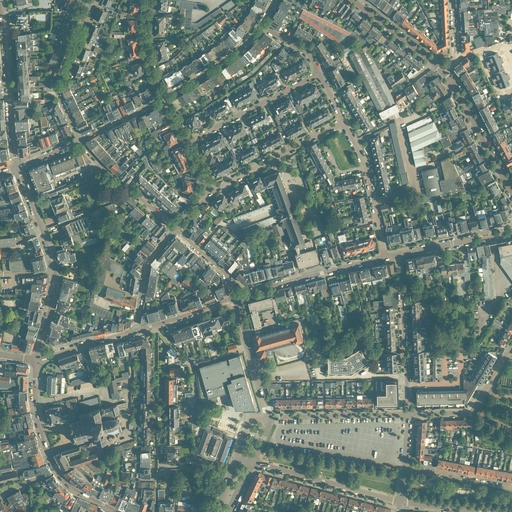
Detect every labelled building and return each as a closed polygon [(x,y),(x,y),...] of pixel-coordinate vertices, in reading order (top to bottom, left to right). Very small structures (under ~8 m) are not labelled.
[(14,0),(15,1),(14,1),(13,3),(14,4),(15,5),(16,5),(16,6),(18,5),(19,9),(34,6),(32,0),(14,0)] [(60,8),(54,5),(55,11),(61,11),(61,10),(70,10),(70,9),(73,3),(65,0),(63,0),(61,4),(62,5),(60,8)] [(103,1),(102,3),(105,4),(104,7),(107,8),(113,11),(118,13),(121,5),(118,3),(116,9),(111,6),(112,4),(111,4),(113,2),(109,0),(102,0),(102,1),(103,1)] [(125,0),(125,2),(130,3),(129,4),(130,4),(129,8),(139,9),(140,6),(139,6),(140,3),(136,3),(136,0),(125,0)] [(264,3),(258,0),(254,0),(255,0),(254,3),(262,8),(263,7),(263,6),(263,5),(264,3)] [(292,4),(291,3),(286,1),(284,0),(282,0),(282,2),(281,2),(280,4),(289,9),(289,8),(291,9),(291,8),(292,6),(292,5),(291,5),(292,4)] [(323,9),(327,0),(317,0),(315,5),(323,9)] [(330,8),(336,0),(327,0),(323,9),(323,11),(325,12),(326,9),(327,9),(327,10),(328,11),(331,8),(330,8)] [(334,11),(342,2),(339,0),(336,0),(330,8),(331,8),(332,10),(331,11),(333,13),(335,11),(334,11)] [(380,0),(377,5),(381,9),(387,1),(387,0),(380,0)] [(386,13),(395,0),(392,0),(390,4),(388,2),(382,9),(386,13)] [(399,0),(395,0),(386,13),(391,17),(397,9),(396,9),(398,7),(396,5),(399,0)] [(484,9),(478,10),(478,15),(479,20),(479,22),(479,25),(480,28),(480,30),(485,29),(485,36),(493,35),(499,35),(498,17),(502,16),(502,13),(506,13),(506,9),(510,9),(509,5),(505,5),(505,2),(505,0),(499,0),(499,1),(500,5),(497,5),(492,5),(492,6),(488,6),(488,9),(486,9),(484,9)] [(340,12),(346,5),(342,2),(334,11),(335,11),(337,13),(339,11),(340,12)] [(262,8),(254,3),(252,6),(249,4),(248,6),(249,7),(259,13),(260,11),(261,11),(262,9),(261,8),(262,8)] [(168,12),(169,6),(156,4),(155,7),(156,7),(156,10),(168,12)] [(288,11),(289,9),(280,4),(279,6),(280,8),(279,9),(287,14),(288,11)] [(342,17),(350,8),(346,5),(340,12),(339,14),(342,17)] [(396,20),(405,8),(402,6),(399,11),(398,10),(392,17),(396,20)] [(259,13),(249,7),(248,9),(249,9),(247,11),(247,12),(256,18),(257,18),(258,16),(258,15),(259,13)] [(107,14),(108,12),(100,8),(99,11),(98,11),(97,13),(105,18),(107,14)] [(365,33),(371,25),(367,21),(360,31),(357,33),(356,33),(354,35),(352,32),(352,33),(347,31),(346,30),(342,28),(336,25),(331,23),(327,21),(323,19),(323,18),(301,8),(302,9),(300,12),(301,13),(299,17),(317,29),(319,30),(322,32),(339,44),(347,39),(349,41),(345,44),(346,45),(345,46),(343,43),(338,46),(343,53),(347,51),(354,46),(362,38),(360,36),(365,33)] [(348,18),(354,11),(350,8),(342,17),(343,17),(345,19),(346,17),(348,18)] [(400,23),(405,16),(404,15),(407,10),(405,8),(396,20),(400,23)] [(287,14),(279,9),(278,11),(276,12),(275,14),(284,19),(286,16),(287,14)] [(74,17),(76,11),(69,11),(68,14),(67,14),(64,19),(74,23),(76,18),(74,17)] [(256,18),(247,12),(244,16),(245,16),(246,17),(245,17),(253,23),(254,21),(255,21),(256,19),(256,18)] [(352,23),(358,15),(355,12),(350,18),(351,19),(348,24),(350,26),(351,26),(352,24),(352,23)] [(104,20),(105,18),(97,13),(95,16),(96,17),(95,19),(103,23),(104,20)] [(31,22),(30,14),(17,14),(17,19),(16,19),(15,20),(15,23),(16,24),(17,24),(21,24),(21,27),(33,27),(33,22),(31,22)] [(175,17),(175,14),(172,14),(167,14),(161,14),(161,17),(156,17),(155,19),(155,21),(155,22),(169,23),(169,17),(175,17)] [(285,20),(284,19),(275,14),(274,16),(274,18),(273,20),(281,24),(282,24),(282,22),(284,22),(285,20)] [(358,24),(362,18),(358,15),(352,23),(352,24),(351,26),(353,28),(356,23),(358,24)] [(253,23),(245,17),(244,19),(242,21),(243,21),(242,22),(250,28),(250,27),(251,27),(252,25),(253,23)] [(406,28),(410,22),(406,20),(408,18),(406,17),(401,24),(406,28)] [(360,31),(367,21),(363,18),(354,30),(352,32),(354,35),(356,33),(357,33),(360,31)] [(71,28),(74,23),(64,19),(62,23),(61,23),(59,27),(59,28),(68,30),(69,27),(71,28)] [(250,28),(242,22),(240,20),(238,22),(239,23),(238,25),(246,32),(247,30),(248,30),(249,29),(249,28),(250,28)] [(281,24),(273,20),(271,24),(271,26),(278,30),(280,26),(285,29),(286,26),(285,26),(283,25),(282,24),(281,24)] [(410,31),(415,24),(414,24),(413,25),(410,22),(406,28),(410,31)] [(103,29),(101,28),(92,24),(91,27),(90,27),(90,29),(90,30),(101,35),(103,29)] [(245,33),(236,24),(231,28),(232,29),(234,31),(242,38),(244,36),(244,35),(245,33)] [(414,35),(419,30),(415,27),(416,25),(415,24),(410,31),(414,35)] [(137,30),(137,27),(125,26),(124,34),(132,34),(132,32),(136,32),(136,30),(137,30)] [(298,38),(303,29),(298,26),(293,35),(295,36),(298,38)] [(372,39),(379,31),(373,26),(368,32),(370,33),(366,39),(364,37),(360,41),(365,46),(366,45),(367,46),(367,45),(368,45),(373,39),(372,39)] [(52,32),(51,38),(60,40),(60,41),(58,41),(57,43),(60,44),(68,46),(69,43),(65,42),(69,31),(68,30),(59,28),(59,27),(58,27),(57,31),(56,34),(52,32)] [(167,35),(167,30),(167,29),(165,29),(165,30),(155,29),(155,30),(154,31),(154,33),(155,33),(155,35),(165,36),(165,35),(166,38),(171,37),(172,37),(172,34),(171,34),(167,35)] [(242,38),(234,31),(232,29),(228,33),(229,33),(230,34),(237,41),(239,39),(240,39),(242,38)] [(303,41),(308,32),(303,29),(298,38),(300,39),(303,41)] [(101,35),(90,30),(89,30),(88,32),(89,33),(87,36),(95,39),(98,41),(101,35)] [(418,39),(424,32),(423,31),(422,32),(419,30),(414,35),(418,39)] [(473,41),(473,35),(475,35),(475,30),(467,31),(468,35),(461,36),(461,37),(461,40),(462,41),(473,41)] [(237,41),(230,34),(229,33),(228,33),(227,31),(223,34),(224,35),(226,37),(226,38),(233,45),(235,43),(235,42),(236,41),(237,41)] [(377,40),(382,33),(379,31),(372,39),(373,39),(376,42),(377,40)] [(314,35),(308,32),(303,41),(306,43),(307,42),(309,43),(314,35)] [(423,42),(427,37),(424,34),(425,32),(424,32),(418,39),(423,42)] [(383,42),(387,37),(382,33),(377,40),(376,42),(371,47),(370,49),(372,50),(373,52),(375,49),(374,48),(380,42),(381,43),(382,42),(383,42)] [(137,41),(136,38),(128,40),(125,38),(125,35),(115,34),(115,38),(119,38),(121,47),(126,46),(126,47),(138,45),(137,43),(138,43),(137,41)] [(281,45),(266,34),(264,34),(261,39),(268,45),(270,43),(273,45),(271,48),(273,49),(275,51),(281,45)] [(427,46),(435,37),(434,34),(431,37),(432,38),(430,40),(427,37),(423,42),(427,46)] [(220,38),(222,41),(229,49),(228,48),(230,47),(231,47),(233,45),(226,38),(226,37),(224,35),(220,38)] [(94,42),(95,39),(87,36),(86,36),(85,38),(86,39),(85,41),(93,45),(94,42)] [(383,43),(380,46),(382,48),(381,49),(382,49),(383,49),(386,45),(390,40),(387,37),(384,41),(383,42),(383,43)] [(435,41),(437,40),(435,37),(427,46),(432,49),(436,44),(433,41),(434,40),(435,41)] [(484,44),(481,37),(475,40),(477,44),(478,47),(485,45),(484,44)] [(268,45),(261,39),(259,40),(258,40),(256,42),(264,49),(268,45)] [(386,45),(383,49),(387,52),(389,49),(394,43),(390,40),(386,45)] [(448,47),(450,47),(449,40),(443,40),(443,41),(443,43),(440,44),(443,51),(448,48),(448,47)] [(156,48),(156,49),(166,47),(164,41),(155,44),(156,46),(155,46),(155,48),(156,48)] [(229,49),(222,41),(220,42),(217,44),(224,52),(226,51),(226,49),(227,48),(229,49)] [(317,51),(325,46),(322,41),(314,46),(315,48),(314,48),(316,51),(317,51)] [(224,52),(217,44),(216,45),(213,42),(211,44),(212,46),(219,56),(219,55),(221,53),(222,54),(224,52)] [(264,49),(256,42),(254,44),(254,45),(253,47),(259,53),(262,52),(261,51),(264,49)] [(387,52),(386,53),(388,54),(392,51),(393,52),(398,45),(394,43),(389,49),(387,52)] [(443,51),(440,44),(437,46),(436,44),(432,49),(437,53),(438,52),(438,53),(443,51)] [(399,110),(392,97),(385,82),(379,69),(373,59),(373,58),(368,48),(367,46),(366,45),(365,46),(350,54),(358,71),(361,77),(363,80),(379,112),(382,119),(399,110)] [(66,51),(58,48),(55,46),(53,52),(64,56),(66,51)] [(169,46),(166,47),(156,49),(157,50),(156,51),(157,53),(158,55),(168,52),(170,52),(169,46)] [(219,56),(212,46),(208,49),(207,48),(214,59),(217,57),(217,56),(218,55),(219,56)] [(328,51),(325,46),(317,51),(318,53),(317,53),(319,56),(328,51)] [(397,55),(402,49),(399,46),(394,52),(395,53),(390,59),(393,60),(394,58),(397,55)] [(92,51),(82,47),(82,49),(81,49),(80,52),(89,56),(90,52),(91,53),(92,51)] [(253,47),(252,47),(250,49),(249,50),(251,53),(255,57),(257,56),(257,55),(259,53),(253,47)] [(214,59),(207,48),(204,50),(203,48),(201,49),(203,52),(209,62),(210,61),(211,60),(212,60),(214,59)] [(285,56),(284,57),(287,52),(285,50),(284,49),(282,49),(282,48),(278,54),(276,53),(276,55),(276,56),(280,59),(280,61),(275,63),(276,65),(277,66),(279,65),(281,64),(286,58),(285,56)] [(399,62),(406,52),(402,49),(397,55),(394,58),(399,62)] [(489,61),(485,62),(487,66),(502,60),(501,57),(499,58),(497,53),(496,49),(491,50),(493,55),(488,57),(489,61)] [(251,53),(249,50),(248,50),(248,51),(247,52),(246,52),(244,54),(244,55),(245,54),(251,61),(254,59),(255,57),(251,53)] [(138,51),(129,52),(127,53),(128,59),(124,60),(124,61),(120,62),(121,64),(130,62),(129,61),(135,59),(134,58),(140,57),(139,55),(140,54),(139,52),(138,51)] [(331,56),(328,51),(319,56),(321,60),(322,59),(323,61),(322,61),(331,56)] [(62,62),(64,56),(53,52),(51,58),(62,62)] [(88,59),(89,56),(80,52),(79,56),(78,58),(87,62),(89,59),(88,59)] [(171,57),(168,52),(158,55),(158,56),(158,57),(158,58),(159,58),(159,61),(160,61),(160,62),(166,60),(171,57)] [(209,62),(203,52),(198,55),(205,65),(207,64),(207,62),(209,61),(209,62)] [(405,64),(411,56),(407,53),(401,61),(405,64)] [(245,54),(244,55),(243,56),(242,56),(240,57),(246,65),(247,66),(250,63),(249,62),(251,61),(245,54)] [(205,65),(198,55),(194,57),(193,58),(200,68),(200,67),(201,66),(202,66),(205,65)] [(193,58),(194,57),(192,56),(191,56),(192,59),(192,60),(193,61),(189,63),(195,71),(197,70),(197,69),(199,68),(200,68),(193,58)] [(331,56),(322,61),(324,64),(325,64),(326,66),(330,63),(332,66),(335,64),(334,61),(331,56)] [(410,64),(415,58),(411,56),(405,64),(407,65),(406,66),(408,67),(410,64)] [(246,65),(240,57),(237,59),(237,60),(235,61),(236,62),(241,68),(243,67),(246,65)] [(383,67),(379,61),(378,62),(376,57),(373,58),(373,59),(379,69),(383,67)] [(469,61),(467,57),(465,58),(454,67),(453,68),(457,73),(468,64),(467,63),(469,61)] [(62,62),(51,58),(50,58),(48,64),(54,66),(59,68),(62,62)] [(414,67),(418,61),(415,58),(410,64),(412,65),(410,68),(412,70),(414,67)] [(303,62),(298,65),(302,73),(304,72),(306,72),(307,70),(306,67),(309,66),(305,59),(302,60),(303,62)] [(502,60),(487,66),(488,69),(492,68),(493,72),(503,68),(501,63),(503,63),(502,60)] [(236,62),(235,61),(234,61),(233,62),(232,63),(231,64),(230,64),(236,72),(239,70),(241,68),(241,69),(241,68),(236,62)] [(418,71),(423,65),(423,64),(418,61),(414,67),(417,69),(413,74),(410,71),(409,72),(410,73),(408,75),(407,75),(409,79),(419,72),(418,71)] [(135,62),(128,64),(128,67),(130,66),(131,72),(134,71),(143,68),(143,67),(142,64),(141,64),(141,62),(136,64),(135,62)] [(195,71),(189,63),(187,64),(184,65),(190,74),(190,73),(192,72),(192,73),(195,71)] [(339,66),(342,65),(342,63),(341,64),(340,63),(332,67),(334,69),(329,72),(330,74),(329,74),(331,77),(340,72),(338,69),(340,68),(339,66)] [(460,76),(467,71),(466,70),(467,70),(466,69),(471,65),(472,67),(472,66),(470,63),(468,64),(457,73),(460,76)] [(92,70),(93,67),(88,65),(85,64),(84,67),(76,64),(75,66),(74,66),(73,69),(82,72),(86,74),(89,68),(92,70)] [(236,72),(230,64),(230,65),(229,66),(228,65),(226,67),(226,68),(232,75),(235,73),(236,72)] [(190,74),(184,65),(183,67),(180,69),(185,78),(187,76),(187,75),(189,74),(190,74)] [(281,74),(280,72),(277,66),(276,65),(273,66),(277,73),(272,75),(273,77),(277,86),(279,86),(280,84),(282,83),(278,75),(281,74)] [(282,69),(279,65),(277,66),(280,72),(283,71),(283,72),(287,80),(289,79),(291,79),(292,78),(288,70),(285,71),(284,69),(282,69)] [(302,73),(298,65),(293,67),(298,76),(299,75),(300,74),(302,73)] [(185,78),(180,69),(176,71),(174,67),(173,68),(174,71),(180,81),(180,80),(181,79),(182,79),(185,78)] [(298,76),(293,67),(288,70),(292,78),(295,77),(297,77),(298,76)] [(462,80),(481,69),(481,68),(481,69),(479,67),(468,73),(467,71),(460,76),(462,80)] [(143,68),(134,71),(136,76),(145,73),(144,72),(145,71),(144,68),(143,68)] [(232,75),(226,68),(224,69),(223,69),(221,70),(227,78),(230,76),(230,77),(232,75)] [(73,72),(72,74),(77,76),(75,80),(80,82),(81,79),(80,78),(81,75),(82,72),(73,69),(72,71),(73,72)] [(465,85),(473,80),(471,78),(477,74),(482,71),(481,69),(462,80),(465,85)] [(227,78),(221,70),(219,72),(219,73),(216,74),(221,82),(224,80),(227,78)] [(496,78),(492,79),(493,83),(509,77),(508,74),(506,75),(504,70),(494,74),(496,78)] [(180,81),(174,71),(169,74),(175,84),(177,82),(177,81),(179,80),(180,81)] [(429,83),(437,77),(435,74),(430,71),(421,78),(424,83),(427,81),(428,82),(429,83)] [(343,78),(340,72),(331,77),(332,81),(333,80),(334,82),(343,78)] [(168,73),(161,77),(164,84),(167,82),(169,86),(171,85),(173,85),(175,84),(169,74),(168,73)] [(221,82),(216,74),(216,75),(214,76),(213,76),(211,77),(216,86),(219,84),(221,82)] [(393,78),(392,76),(391,74),(387,77),(393,88),(397,85),(393,78)] [(401,82),(397,75),(395,77),(394,75),(392,76),(393,78),(397,85),(401,82)] [(95,76),(89,78),(91,82),(92,84),(98,81),(95,76)] [(430,87),(441,81),(441,80),(438,76),(437,77),(429,83),(429,84),(426,86),(426,85),(423,87),(425,91),(430,87)] [(33,82),(33,79),(31,79),(31,77),(29,77),(29,79),(19,80),(19,87),(35,86),(35,82),(33,82)] [(216,86),(211,77),(208,79),(208,80),(206,81),(211,89),(212,90),(215,89),(214,87),(216,86)] [(277,86),(273,77),(268,80),(272,89),(274,88),(275,87),(277,86)] [(509,77),(493,83),(495,86),(498,85),(500,89),(510,85),(508,80),(510,79),(509,77)] [(263,79),(262,80),(263,82),(267,91),(269,90),(271,90),(272,89),(268,80),(267,78),(263,79)] [(345,83),(343,78),(334,82),(333,82),(335,86),(336,85),(337,87),(345,83)] [(147,79),(145,80),(147,83),(148,86),(148,87),(153,96),(153,95),(154,95),(155,95),(157,94),(157,93),(153,86),(151,87),(150,86),(149,82),(147,79)] [(255,79),(252,81),(252,82),(254,85),(258,93),(261,91),(257,85),(258,85),(255,79)] [(425,91),(423,87),(421,85),(418,80),(413,84),(419,94),(425,91)] [(481,82),(481,81),(480,81),(479,80),(474,83),(473,80),(465,85),(468,90),(481,82)] [(211,89),(206,81),(205,81),(204,82),(204,83),(202,83),(201,83),(207,92),(209,90),(211,89)] [(430,93),(443,85),(441,81),(430,87),(432,89),(430,90),(431,92),(430,93)] [(65,98),(73,94),(73,93),(76,92),(75,90),(79,88),(79,87),(82,86),(80,82),(76,83),(77,86),(75,87),(74,87),(64,92),(62,93),(65,98)] [(258,93),(254,85),(252,82),(249,83),(251,87),(246,89),(247,90),(252,99),(253,99),(254,98),(255,98),(257,96),(256,94),(258,93)] [(267,91),(263,82),(257,85),(261,91),(262,94),(264,93),(266,93),(267,91)] [(77,86),(76,83),(70,86),(69,84),(62,87),(64,92),(74,87),(75,87),(77,86)] [(207,92),(201,83),(201,84),(200,85),(199,84),(197,86),(202,94),(205,93),(207,92)] [(345,87),(346,88),(341,91),(343,94),(344,96),(345,96),(352,92),(354,90),(355,90),(352,83),(345,87)] [(479,83),(468,90),(470,94),(479,89),(480,89),(481,87),(479,83)] [(51,90),(53,86),(53,85),(51,84),(51,85),(39,85),(35,86),(19,87),(19,94),(33,93),(33,89),(34,89),(34,87),(44,87),(44,90),(46,91),(51,90)] [(420,97),(412,84),(408,87),(417,99),(420,97)] [(448,92),(443,85),(430,93),(423,98),(427,105),(434,100),(448,92)] [(202,94),(197,86),(194,87),(194,88),(193,89),(192,89),(197,98),(197,97),(199,96),(202,94)] [(311,88),(311,89),(315,96),(323,92),(321,88),(318,90),(316,86),(314,87),(313,87),(311,88)] [(148,99),(144,90),(141,92),(140,90),(138,87),(137,87),(136,88),(138,90),(139,93),(143,101),(145,100),(146,100),(148,99)] [(153,96),(148,87),(146,88),(146,89),(144,90),(148,99),(150,98),(150,97),(152,96),(153,96)] [(417,99),(408,87),(404,90),(408,97),(412,103),(417,99)] [(474,100),(485,94),(482,87),(481,87),(480,89),(479,89),(470,94),(474,100)] [(197,98),(192,89),(192,90),(190,91),(189,90),(188,91),(188,92),(187,92),(194,104),(195,104),(192,100),(195,98),(196,100),(197,99),(198,102),(199,101),(197,99),(198,99),(197,97),(197,98)] [(315,96),(311,89),(308,90),(308,89),(306,90),(306,91),(310,99),(315,96)] [(93,97),(93,96),(95,95),(93,90),(91,92),(91,91),(80,96),(80,97),(67,103),(69,108),(78,104),(77,102),(83,99),(83,98),(92,94),(93,97)] [(143,101),(139,93),(138,90),(136,91),(132,93),(133,97),(136,104),(137,104),(138,104),(140,103),(143,101)] [(252,99),(247,90),(242,93),(247,102),(250,100),(252,99)] [(408,97),(404,90),(400,93),(403,101),(408,97)] [(310,99),(306,91),(305,91),(303,92),(303,93),(301,94),(305,102),(307,106),(309,105),(308,103),(311,101),(310,99)] [(194,104),(187,92),(186,93),(184,93),(182,94),(187,103),(190,101),(191,103),(192,102),(193,105),(194,104)] [(355,97),(352,92),(345,96),(346,98),(346,99),(347,101),(348,101),(355,97)] [(112,96),(113,96),(111,93),(108,94),(113,105),(111,106),(116,118),(122,115),(112,96)] [(247,102),(242,93),(237,96),(241,104),(243,104),(247,102)] [(403,101),(400,93),(396,96),(394,96),(396,100),(398,99),(400,103),(403,108),(406,106),(405,104),(405,103),(403,101)] [(80,97),(80,96),(79,94),(74,97),(73,94),(65,98),(67,103),(80,97)] [(184,104),(187,103),(182,94),(180,96),(179,97),(178,98),(182,106),(183,107),(184,110),(185,109),(186,109),(185,106),(184,104)] [(297,99),(294,100),(297,106),(300,113),(301,114),(303,112),(303,111),(301,108),(304,107),(302,103),(305,102),(301,94),(300,94),(299,94),(298,95),(295,97),(297,99)] [(487,98),(486,97),(487,96),(486,94),(485,94),(474,100),(474,101),(474,102),(475,103),(476,104),(487,98)] [(115,95),(113,96),(112,96),(122,115),(126,113),(122,105),(121,105),(118,99),(115,95)] [(138,107),(136,104),(132,96),(130,98),(130,97),(126,99),(125,97),(124,97),(123,95),(120,97),(124,105),(128,112),(138,107)] [(357,95),(355,97),(348,101),(348,102),(349,104),(351,106),(360,100),(363,98),(362,96),(359,98),(357,95)] [(241,104),(237,96),(232,98),(236,107),(239,106),(241,105),(241,104)] [(443,106),(453,101),(451,96),(446,99),(440,102),(443,106)] [(489,100),(488,98),(488,97),(487,98),(476,104),(478,109),(486,104),(485,102),(489,100)] [(182,106),(178,98),(173,100),(174,101),(173,102),(176,109),(182,106)] [(233,106),(229,98),(229,99),(228,98),(224,100),(225,102),(221,104),(226,112),(227,112),(229,112),(229,111),(231,110),(230,107),(233,106)] [(285,102),(289,110),(290,110),(292,111),(295,109),(298,115),(300,113),(297,106),(294,107),(290,99),(288,101),(287,100),(285,101),(285,102)] [(506,102),(502,104),(505,114),(509,112),(511,116),(511,115),(511,108),(508,99),(506,100),(506,102)] [(362,103),(360,100),(351,106),(351,107),(352,109),(354,111),(361,107),(363,105),(366,103),(365,101),(362,103)] [(453,107),(453,106),(456,105),(453,101),(443,106),(444,110),(452,106),(453,107)] [(46,108),(43,108),(45,112),(51,109),(52,111),(60,107),(58,102),(46,108)] [(78,104),(69,108),(72,113),(84,107),(82,102),(78,104)] [(289,110),(285,102),(283,103),(282,103),(280,104),(280,105),(284,113),(289,110)] [(116,118),(111,106),(109,103),(108,104),(107,103),(106,103),(105,104),(104,106),(103,106),(108,116),(110,121),(116,118)] [(90,107),(89,104),(84,107),(72,113),(74,118),(83,114),(85,113),(84,110),(90,107)] [(226,112),(221,104),(216,106),(221,115),(222,115),(224,114),(226,112)] [(221,115),(216,106),(211,109),(209,105),(206,106),(209,111),(212,117),(215,116),(216,118),(218,117),(220,116),(221,115)] [(284,113),(280,105),(279,105),(277,105),(277,106),(274,107),(277,112),(274,113),(276,117),(273,118),(276,125),(281,123),(277,116),(284,113)] [(480,113),(481,115),(490,111),(487,105),(478,109),(479,110),(478,110),(479,113),(480,113)] [(209,111),(206,106),(204,108),(207,115),(208,115),(210,121),(213,119),(212,117),(209,111)] [(441,116),(438,118),(439,120),(447,116),(456,112),(453,107),(453,106),(453,107),(452,106),(444,110),(444,111),(440,114),(441,116)] [(53,113),(49,115),(50,118),(62,112),(60,107),(52,111),(53,113)] [(168,114),(164,107),(163,107),(162,107),(158,109),(162,117),(168,114)] [(364,112),(361,107),(354,111),(355,114),(356,116),(357,116),(364,112)] [(33,108),(32,108),(14,110),(15,120),(29,118),(40,117),(41,117),(41,114),(37,114),(37,113),(31,113),(31,111),(33,110),(33,108)] [(332,116),(328,109),(326,110),(325,108),(321,110),(323,112),(326,119),(327,119),(328,119),(329,118),(332,116)] [(155,110),(153,111),(157,120),(158,122),(161,120),(161,121),(163,120),(163,119),(162,117),(158,109),(156,110),(155,110)] [(157,120),(153,111),(151,112),(150,113),(149,114),(148,113),(148,114),(153,124),(155,123),(155,121),(157,120)] [(493,116),(492,116),(490,111),(481,115),(484,120),(493,116)] [(57,121),(65,117),(62,112),(50,118),(48,119),(49,121),(56,118),(57,121)] [(94,112),(88,115),(86,113),(83,115),(83,114),(74,118),(77,124),(95,115),(94,112)] [(270,115),(267,116),(265,112),(263,114),(262,113),(260,114),(260,115),(264,123),(264,124),(270,121),(270,123),(273,127),(276,125),(274,121),(270,115)] [(326,119),(323,112),(318,115),(321,122),(322,121),(323,122),(324,121),(324,120),(326,119)] [(367,117),(364,112),(357,116),(358,119),(359,121),(360,121),(367,117)] [(458,116),(456,112),(447,116),(448,118),(441,121),(442,124),(458,116)] [(153,124),(148,114),(146,115),(145,114),(143,116),(147,127),(153,124)] [(302,122),(301,122),(304,120),(301,114),(298,116),(301,121),(296,124),(297,125),(301,133),(301,132),(302,133),(303,132),(303,131),(306,130),(302,122)] [(321,122),(318,115),(315,116),(314,114),(312,115),(316,124),(319,123),(319,124),(321,123),(321,122)] [(199,120),(197,116),(196,117),(195,115),(186,120),(187,122),(188,124),(189,124),(189,125),(197,121),(199,120)] [(264,123),(260,115),(257,116),(256,116),(255,117),(255,118),(254,118),(258,126),(264,123)] [(316,124),(312,115),(308,117),(309,118),(307,119),(307,120),(311,127),(313,126),(314,126),(316,125),(316,124)] [(464,120),(461,115),(453,119),(449,121),(451,124),(448,126),(447,126),(447,127),(448,129),(445,130),(445,131),(455,126),(454,125),(464,120)] [(487,127),(496,122),(495,120),(497,119),(495,115),(493,117),(493,116),(484,120),(487,127)] [(147,127),(143,116),(141,116),(140,117),(138,118),(139,120),(141,128),(141,130),(147,127)] [(68,122),(65,117),(57,121),(58,122),(55,124),(50,126),(51,128),(68,122)] [(138,122),(136,117),(131,120),(137,133),(136,134),(137,136),(142,135),(141,130),(141,128),(138,128),(137,126),(139,125),(138,122)] [(370,122),(367,117),(360,121),(360,122),(361,124),(363,126),(370,122)] [(30,130),(29,118),(15,120),(15,123),(15,128),(16,128),(16,129),(16,132),(29,131),(29,130),(30,130)] [(258,126),(254,118),(253,118),(252,119),(251,120),(249,121),(253,129),(258,126)] [(80,130),(98,120),(94,122),(93,120),(87,123),(86,120),(78,125),(80,130)] [(137,133),(131,120),(126,122),(130,129),(132,128),(135,134),(136,134),(137,133)] [(197,121),(189,125),(190,126),(189,126),(190,128),(191,128),(192,130),(197,127),(199,130),(203,128),(199,120),(197,121)] [(417,128),(414,130),(408,132),(416,166),(426,164),(425,156),(428,155),(427,152),(432,150),(429,144),(441,139),(442,138),(434,120),(432,121),(428,123),(424,125),(420,127),(417,128)] [(466,124),(464,120),(454,125),(455,126),(445,131),(447,136),(448,135),(451,134),(457,132),(457,131),(459,130),(466,127),(464,125),(466,124)] [(130,129),(126,122),(122,124),(128,137),(131,136),(128,130),(130,129)] [(373,127),(370,122),(363,126),(363,127),(364,129),(366,131),(368,130),(370,132),(376,128),(374,126),(373,127)] [(499,128),(498,128),(496,122),(487,127),(488,129),(488,130),(489,131),(490,132),(499,128)] [(70,128),(68,123),(60,127),(61,129),(58,130),(56,127),(55,127),(56,131),(57,131),(58,133),(70,128)] [(93,123),(80,130),(82,135),(86,133),(91,130),(95,128),(93,123)] [(291,127),(290,126),(286,128),(283,123),(280,125),(283,130),(286,129),(287,131),(286,131),(290,138),(293,137),(295,136),(291,127)] [(128,137),(122,124),(118,126),(121,134),(122,133),(123,133),(126,138),(128,137)] [(247,133),(243,124),(240,126),(240,125),(239,126),(238,127),(242,135),(247,133)] [(297,125),(294,127),(294,126),(291,127),(295,136),(298,134),(298,135),(300,134),(300,133),(301,133),(297,125)] [(121,134),(118,126),(114,128),(118,136),(120,135),(122,140),(124,138),(122,133),(121,134)] [(380,134),(389,129),(388,126),(375,133),(376,136),(375,136),(375,137),(370,139),(371,140),(369,141),(369,144),(370,145),(372,144),(379,143),(379,142),(382,142),(380,134)] [(242,135),(238,127),(236,128),(235,127),(235,128),(234,129),(232,130),(237,138),(242,135)] [(63,133),(64,136),(65,136),(72,132),(70,128),(58,133),(58,134),(57,134),(58,136),(63,133)] [(118,136),(114,128),(110,130),(115,138),(117,143),(119,142),(118,140),(120,139),(118,136)] [(460,132),(463,139),(463,140),(472,136),(468,128),(460,132)] [(506,137),(504,134),(506,133),(504,128),(491,135),(494,140),(493,141),(494,142),(495,142),(495,143),(503,139),(506,137)] [(50,135),(49,132),(48,130),(46,130),(47,133),(43,134),(47,146),(51,144),(52,144),(49,135),(50,135)] [(115,138),(110,130),(106,132),(111,140),(115,144),(117,143),(115,138)] [(233,140),(237,138),(232,130),(231,130),(230,130),(229,130),(229,131),(227,132),(229,137),(227,138),(230,144),(230,145),(232,149),(236,147),(235,147),(240,145),(239,143),(235,145),(234,142),(233,141),(233,140)] [(158,135),(158,136),(159,135),(162,143),(167,141),(175,136),(174,134),(173,133),(172,131),(168,133),(166,131),(158,135)] [(280,132),(274,134),(279,144),(280,144),(281,144),(282,143),(282,142),(284,141),(280,132)] [(47,146),(43,134),(43,133),(37,135),(39,141),(41,148),(47,146)] [(57,137),(58,136),(57,134),(56,133),(50,135),(49,135),(52,144),(53,144),(54,145),(54,144),(55,143),(54,143),(58,142),(57,137)] [(274,134),(269,137),(270,139),(274,147),(275,146),(275,147),(277,146),(277,145),(279,144),(274,134)] [(100,138),(98,135),(87,141),(86,143),(89,146),(96,140),(99,138),(100,138)] [(217,137),(216,138),(221,146),(224,144),(228,146),(230,145),(230,144),(227,138),(226,137),(223,138),(222,135),(220,136),(219,136),(217,137)] [(176,139),(175,136),(167,141),(168,144),(163,148),(165,151),(170,149),(174,146),(173,144),(177,142),(176,139)] [(442,138),(441,139),(444,148),(452,145),(451,144),(448,136),(447,136),(442,138)] [(457,145),(452,147),(455,153),(455,152),(461,149),(464,148),(462,146),(474,140),(472,136),(463,140),(463,139),(457,142),(456,142),(457,145)] [(105,143),(109,140),(108,137),(103,141),(104,141),(100,144),(99,142),(99,143),(92,149),(95,152),(102,146),(105,143)] [(99,143),(99,142),(98,141),(101,138),(100,138),(99,138),(96,140),(89,146),(92,149),(99,143)] [(221,146),(216,138),(215,138),(213,139),(213,140),(210,141),(215,149),(216,149),(217,151),(222,148),(221,146)] [(274,147),(270,139),(268,141),(267,140),(265,141),(269,149),(272,148),(274,147)] [(499,149),(508,144),(505,139),(496,144),(497,146),(497,147),(498,148),(498,149),(499,149)] [(98,155),(105,149),(104,147),(110,141),(109,140),(105,143),(102,146),(95,152),(98,155)] [(215,149),(210,141),(208,142),(208,141),(206,142),(206,143),(205,144),(210,152),(215,149)] [(269,149),(265,141),(260,144),(260,145),(264,152),(266,151),(267,151),(269,150),(269,149)] [(317,146),(316,143),(306,148),(308,150),(310,149),(312,152),(318,148),(318,147),(318,145),(317,146)] [(479,151),(475,143),(467,147),(471,155),(479,151)] [(511,149),(511,148),(511,146),(511,147),(509,143),(508,144),(499,149),(498,149),(501,155),(502,154),(511,149)] [(210,152),(205,144),(204,144),(202,145),(200,146),(204,154),(205,156),(208,155),(207,153),(210,152)] [(112,148),(114,146),(113,145),(106,150),(105,149),(98,155),(100,159),(107,152),(112,149),(112,148)] [(253,146),(248,148),(253,158),(254,157),(254,158),(256,157),(256,156),(258,155),(256,150),(258,150),(255,145),(254,146),(253,146)] [(103,162),(110,155),(109,154),(116,148),(115,146),(114,146),(112,148),(112,149),(107,152),(100,159),(103,162)] [(30,150),(19,151),(20,156),(22,156),(23,156),(25,156),(25,155),(29,155),(31,154),(30,151),(32,151),(38,149),(40,148),(40,147),(37,148),(30,150)] [(175,156),(183,152),(183,151),(182,150),(181,149),(180,147),(172,151),(175,156)] [(9,158),(8,148),(0,149),(0,158),(1,159),(9,158)] [(248,148),(243,151),(248,160),(250,159),(251,160),(253,159),(253,158),(248,148)] [(319,149),(318,148),(312,152),(314,157),(321,154),(320,151),(319,149)] [(511,149),(502,154),(502,155),(502,157),(503,157),(504,159),(511,155),(511,148),(511,149)] [(119,151),(117,149),(116,150),(117,152),(112,156),(110,155),(103,162),(106,165),(113,158),(118,154),(117,153),(119,151)] [(235,154),(232,149),(230,151),(232,155),(231,158),(231,159),(228,160),(232,169),(233,168),(234,169),(235,168),(235,167),(238,166),(235,162),(238,160),(235,154)] [(109,168),(116,161),(115,160),(120,156),(119,155),(122,152),(120,150),(119,151),(117,153),(118,154),(113,158),(106,165),(109,168)] [(92,162),(84,153),(82,154),(81,151),(76,153),(80,164),(85,163),(86,164),(92,162)] [(235,154),(238,160),(241,159),(243,163),(245,162),(246,162),(248,161),(248,160),(243,151),(238,154),(235,153),(235,154)] [(483,159),(479,151),(471,155),(473,160),(472,161),(468,163),(468,161),(461,165),(464,171),(474,165),(473,163),(476,163),(483,159)] [(185,157),(183,152),(175,156),(171,158),(174,163),(185,157)] [(80,164),(76,153),(71,155),(75,166),(80,164)] [(437,167),(422,171),(427,196),(430,196),(430,195),(438,194),(438,197),(440,197),(444,196),(447,196),(452,195),(457,193),(466,191),(459,175),(460,175),(465,173),(464,171),(461,165),(457,155),(456,153),(441,160),(441,161),(445,178),(440,180),(437,167)] [(317,162),(324,159),(324,158),(323,156),(322,156),(321,154),(314,157),(317,162)] [(75,166),(71,155),(66,156),(70,168),(75,166)] [(70,168),(66,156),(61,158),(65,170),(70,168)] [(177,168),(188,163),(185,157),(174,163),(176,168),(177,168)] [(232,169),(228,160),(225,162),(223,157),(220,158),(222,162),(222,161),(223,163),(222,164),(226,172),(229,170),(230,171),(232,170),(232,169)] [(10,164),(9,158),(1,159),(0,158),(0,167),(8,165),(10,164)] [(65,170),(61,158),(55,160),(60,172),(65,170)] [(116,161),(109,168),(114,172),(120,166),(120,165),(122,163),(119,161),(120,161),(118,159),(116,161)] [(155,160),(151,162),(154,168),(157,170),(161,168),(156,159),(155,160)] [(324,159),(317,162),(314,164),(316,167),(310,170),(311,172),(314,171),(317,169),(319,168),(327,164),(325,162),(326,161),(325,159),(324,159)] [(60,172),(55,160),(50,162),(50,163),(53,170),(55,174),(60,172)] [(465,173),(460,175),(463,183),(468,181),(468,180),(470,179),(472,178),(479,174),(479,175),(489,169),(484,161),(476,166),(477,168),(473,170),(475,173),(467,178),(465,173)] [(51,171),(53,170),(50,163),(48,163),(48,162),(30,169),(29,169),(30,170),(32,176),(31,176),(32,179),(33,179),(34,182),(35,185),(36,188),(39,194),(48,191),(58,187),(55,180),(52,181),(52,179),(54,178),(53,174),(51,171)] [(123,163),(120,166),(114,172),(118,176),(125,169),(129,166),(126,163),(124,164),(123,163)] [(188,163),(177,168),(180,173),(176,175),(177,178),(178,177),(181,176),(183,175),(182,172),(191,168),(189,165),(190,165),(189,163),(188,163)] [(123,171),(118,176),(120,177),(124,180),(134,168),(136,165),(134,164),(128,171),(126,170),(125,169),(123,171)] [(222,164),(217,166),(221,175),(222,174),(222,175),(224,174),(224,173),(226,172),(222,164)] [(322,173),(329,169),(329,168),(328,166),(328,167),(327,164),(319,168),(322,173)] [(134,168),(124,180),(128,184),(128,183),(134,177),(132,175),(139,167),(136,165),(134,168)] [(217,166),(216,165),(211,168),(216,177),(218,176),(219,177),(220,176),(220,175),(221,175),(217,166)] [(330,170),(329,169),(322,173),(320,174),(321,177),(317,180),(318,182),(321,181),(323,180),(322,179),(323,179),(332,174),(331,172),(330,170)] [(472,178),(470,179),(473,186),(480,182),(481,184),(493,178),(489,169),(479,175),(479,174),(472,178)] [(138,184),(144,177),(142,175),(143,175),(144,173),(144,172),(145,171),(144,170),(143,170),(140,174),(140,173),(134,180),(138,184)] [(268,175),(265,177),(268,186),(276,208),(277,208),(278,212),(279,215),(278,215),(280,220),(281,220),(282,223),(284,227),(287,226),(293,241),(290,242),(291,244),(293,243),(295,247),(296,249),(308,244),(308,242),(305,242),(303,237),(303,236),(300,230),(301,230),(300,229),(298,222),(298,221),(297,221),(295,215),(294,210),(293,210),(291,204),(291,203),(290,203),(288,196),(288,195),(288,196),(285,189),(285,188),(282,181),(283,181),(282,180),(282,181),(279,172),(279,171),(271,174),(268,175)] [(333,178),(332,174),(323,179),(325,182),(328,181),(330,185),(335,182),(333,178)] [(185,179),(183,185),(193,188),(194,184),(193,184),(194,182),(194,181),(195,178),(186,175),(185,179)] [(268,187),(264,177),(263,175),(258,178),(257,178),(256,178),(256,179),(255,179),(259,188),(261,191),(268,187)] [(0,186),(1,187),(16,181),(14,177),(13,177),(12,176),(0,180),(0,186)] [(387,177),(379,179),(380,181),(379,182),(380,184),(388,183),(391,182),(390,176),(387,177)] [(87,182),(85,177),(75,180),(77,186),(80,185),(81,186),(86,201),(92,199),(86,184),(85,185),(84,183),(87,182)] [(142,188),(148,181),(144,177),(138,184),(140,185),(140,187),(141,188),(142,188)] [(356,189),(353,178),(351,178),(350,179),(348,179),(349,188),(350,188),(350,190),(350,191),(356,189)] [(148,181),(142,188),(143,188),(142,189),(144,190),(145,190),(147,192),(153,185),(154,183),(152,182),(150,179),(148,181)] [(259,188),(255,179),(254,180),(253,180),(252,180),(252,181),(250,182),(251,184),(248,185),(256,199),(259,198),(255,190),(259,188)] [(19,190),(16,181),(1,187),(2,189),(4,188),(5,190),(7,194),(10,193),(19,190)] [(344,189),(342,181),(335,182),(330,185),(327,186),(329,190),(332,189),(339,188),(340,191),(344,190),(344,189)] [(491,190),(498,186),(495,181),(488,185),(491,190)] [(151,196),(157,189),(158,187),(156,185),(154,183),(153,185),(147,192),(148,193),(148,194),(151,196)] [(58,187),(48,191),(51,198),(55,196),(59,195),(58,193),(62,191),(69,188),(67,184),(63,185),(58,187)] [(240,187),(239,187),(244,196),(249,193),(251,196),(253,195),(247,184),(245,185),(244,185),(242,186),(242,185),(240,186),(240,187)] [(501,191),(498,186),(491,190),(494,195),(501,191)] [(236,189),(234,190),(240,201),(245,198),(244,196),(239,187),(238,188),(238,187),(236,188),(236,189)] [(157,189),(151,196),(155,200),(161,192),(163,191),(161,189),(159,191),(157,189)] [(0,201),(0,205),(9,203),(11,203),(22,198),(19,190),(10,193),(7,194),(3,194),(5,199),(4,201),(0,201)] [(240,201),(234,190),(233,191),(233,190),(231,191),(231,192),(229,193),(233,199),(230,201),(231,202),(233,207),(234,207),(239,204),(238,202),(240,201)] [(56,198),(51,200),(53,206),(56,212),(57,212),(57,214),(70,209),(69,207),(73,205),(70,199),(70,198),(66,199),(64,194),(63,192),(63,193),(62,191),(58,193),(59,195),(55,196),(56,198)] [(161,192),(155,200),(157,202),(158,201),(160,203),(166,196),(167,194),(165,193),(163,191),(161,192)] [(127,205),(133,198),(129,195),(123,201),(125,203),(123,205),(121,203),(117,207),(119,208),(120,207),(122,208),(124,205),(125,206),(126,205),(127,205)] [(164,207),(170,200),(166,196),(160,203),(161,205),(163,207),(164,207)] [(228,203),(224,196),(222,197),(222,196),(218,198),(223,207),(226,205),(227,207),(229,206),(230,208),(231,208),(232,209),(234,208),(234,207),(233,207),(231,202),(228,203)] [(364,199),(363,196),(356,198),(348,200),(348,202),(353,201),(354,204),(354,205),(365,202),(365,201),(365,199),(364,199)] [(170,200),(164,207),(164,208),(166,209),(168,210),(174,204),(174,203),(176,201),(178,199),(176,197),(174,199),(172,202),(170,200)] [(511,210),(508,203),(504,197),(501,199),(500,199),(503,204),(503,205),(504,204),(504,205),(503,206),(504,207),(505,209),(505,210),(507,215),(508,215),(509,217),(511,216),(511,210)] [(26,209),(22,198),(11,203),(12,207),(14,206),(14,208),(10,210),(10,208),(0,209),(0,215),(11,214),(13,214),(26,209)] [(132,208),(137,202),(133,198),(127,205),(126,205),(125,206),(128,208),(130,206),(132,208)] [(223,207),(218,198),(215,200),(214,201),(211,203),(213,206),(214,207),(216,206),(218,210),(218,209),(220,211),(224,209),(223,207)] [(178,212),(182,208),(182,207),(178,204),(177,206),(174,204),(168,210),(173,214),(174,214),(176,212),(177,212),(178,212)] [(504,205),(504,204),(503,205),(503,204),(500,206),(502,210),(500,211),(499,209),(503,221),(509,219),(509,217),(508,215),(507,215),(505,210),(505,209),(504,207),(503,206),(504,205)] [(471,206),(473,215),(466,217),(469,230),(475,229),(480,227),(478,217),(476,211),(475,205),(471,206)] [(133,218),(140,210),(139,209),(139,208),(138,208),(136,206),(129,214),(133,218)] [(57,214),(60,222),(64,220),(64,221),(77,217),(84,214),(82,211),(75,213),(75,212),(73,212),(71,208),(70,209),(57,214)] [(503,221),(499,209),(498,208),(492,210),(493,214),(497,223),(503,221)] [(9,215),(0,216),(0,221),(3,221),(16,219),(20,218),(27,215),(29,215),(26,209),(13,214),(15,216),(11,217),(10,216),(9,216),(9,215)] [(484,212),(485,211),(485,209),(476,211),(478,217),(480,227),(488,226),(486,216),(484,212)] [(141,210),(140,210),(133,218),(138,222),(145,214),(142,212),(142,211),(141,210)] [(492,210),(485,211),(484,212),(486,216),(488,226),(495,224),(492,210)] [(455,232),(451,214),(450,211),(445,213),(450,233),(455,232)] [(461,232),(457,218),(455,219),(453,213),(452,211),(450,211),(451,214),(455,232),(455,233),(461,232)] [(443,213),(434,215),(436,225),(439,237),(448,235),(443,213)] [(92,214),(63,225),(63,226),(64,228),(67,236),(75,232),(92,225),(94,224),(92,219),(93,218),(92,214)] [(205,215),(205,214),(201,220),(200,219),(196,225),(193,232),(190,237),(194,240),(203,229),(202,228),(210,219),(205,215)] [(367,214),(356,216),(356,220),(355,220),(356,223),(358,222),(358,226),(368,223),(367,220),(368,220),(368,217),(368,215),(367,214)] [(19,225),(30,221),(27,215),(20,218),(16,219),(19,225)] [(144,228),(151,219),(147,215),(139,223),(142,225),(142,226),(144,228)] [(427,223),(422,224),(423,227),(423,226),(425,236),(436,234),(434,225),(436,225),(434,215),(430,216),(432,221),(427,222),(427,223)] [(458,218),(457,218),(461,232),(469,230),(465,215),(457,217),(458,218)] [(196,225),(200,219),(197,216),(191,223),(189,224),(187,226),(187,227),(188,227),(193,232),(196,225)] [(415,238),(411,221),(411,222),(409,223),(407,217),(404,218),(406,226),(409,240),(415,238)] [(145,229),(141,234),(144,236),(149,231),(156,223),(151,219),(144,228),(145,229)] [(419,220),(411,221),(415,238),(422,237),(419,225),(420,224),(419,220)] [(30,221),(19,225),(20,229),(23,236),(35,231),(31,221),(30,221)] [(322,224),(326,234),(326,235),(334,259),(340,257),(336,246),(335,243),(333,244),(331,239),(334,238),(328,221),(323,223),(323,224),(322,224)] [(156,224),(151,230),(155,233),(151,237),(153,239),(156,235),(165,226),(164,225),(161,222),(158,225),(156,224)] [(280,222),(272,225),(277,237),(284,234),(280,222)] [(406,226),(403,227),(402,222),(398,223),(400,230),(400,232),(402,241),(409,240),(406,226)] [(211,232),(216,227),(215,227),(212,224),(208,228),(210,229),(207,232),(206,231),(203,233),(197,241),(201,244),(207,236),(211,232)] [(387,225),(385,225),(389,244),(396,243),(393,230),(392,227),(388,228),(387,225)] [(169,229),(165,226),(156,235),(161,240),(169,231),(169,229)] [(399,228),(393,230),(396,243),(402,241),(400,232),(400,230),(399,228)] [(373,240),(372,240),(371,237),(375,236),(374,232),(371,233),(371,234),(368,235),(369,238),(366,239),(368,250),(374,248),(374,245),(373,240)] [(79,233),(75,234),(61,239),(64,247),(68,246),(73,243),(82,240),(79,233)] [(344,241),(345,245),(341,246),(344,256),(350,255),(346,241),(347,241),(345,236),(345,234),(338,235),(340,242),(344,241)] [(359,241),(358,237),(357,234),(356,234),(357,237),(356,238),(357,241),(353,242),(356,253),(362,251),(359,241)] [(214,235),(204,246),(205,247),(205,248),(208,249),(209,251),(215,244),(219,239),(214,235)] [(146,242),(139,236),(136,238),(139,240),(141,242),(151,251),(155,247),(148,241),(146,242)] [(173,238),(168,244),(172,248),(180,239),(178,238),(176,236),(175,236),(173,238)] [(16,237),(0,238),(0,246),(16,245),(16,242),(16,237)] [(41,248),(37,237),(30,240),(28,240),(28,241),(29,243),(28,245),(29,247),(31,248),(32,251),(41,248)] [(189,247),(180,239),(169,251),(171,253),(167,257),(169,259),(161,269),(166,273),(189,247)] [(215,244),(209,251),(215,255),(224,244),(219,239),(215,244)] [(356,253),(353,242),(353,239),(347,241),(346,241),(350,255),(356,253)] [(368,250),(366,239),(359,241),(362,251),(362,252),(368,250)] [(511,239),(497,242),(497,243),(498,243),(500,256),(500,257),(500,258),(500,259),(500,260),(500,261),(500,262),(500,263),(500,264),(511,279),(511,239)] [(321,263),(317,248),(314,249),(311,240),(308,242),(308,244),(296,249),(298,253),(295,254),(299,269),(304,268),(303,267),(305,266),(305,267),(319,263),(321,263)] [(151,251),(141,242),(139,244),(142,247),(141,249),(148,255),(151,251)] [(168,244),(161,252),(165,255),(167,257),(171,253),(169,251),(172,248),(168,244)] [(224,244),(215,255),(216,256),(218,258),(220,260),(229,250),(228,249),(229,248),(224,244)] [(229,258),(228,257),(227,256),(231,252),(230,251),(234,246),(232,245),(229,248),(228,249),(229,250),(220,260),(219,261),(223,264),(229,258)] [(487,255),(485,245),(481,246),(477,246),(479,256),(480,263),(482,263),(483,275),(488,274),(487,272),(487,270),(487,268),(487,266),(487,264),(487,262),(487,260),(486,258),(487,258),(487,255)] [(189,247),(166,273),(172,279),(183,265),(186,262),(195,252),(189,247)] [(477,254),(475,247),(467,248),(469,256),(469,260),(473,260),(477,259),(476,254),(477,254)] [(44,254),(41,248),(32,251),(28,252),(29,256),(31,256),(31,257),(36,257),(44,254)] [(67,248),(57,251),(60,262),(63,261),(63,263),(71,261),(77,259),(75,252),(71,253),(70,251),(68,252),(67,248)] [(147,256),(140,249),(139,251),(135,248),(133,250),(137,254),(144,260),(147,256)] [(327,251),(326,248),(319,250),(320,253),(319,253),(322,263),(323,262),(324,263),(326,262),(327,261),(330,260),(327,251)] [(163,257),(165,255),(161,252),(156,258),(161,263),(162,264),(166,259),(163,257)] [(186,262),(183,265),(187,269),(189,266),(190,266),(199,256),(195,252),(186,262)] [(47,268),(43,255),(44,255),(44,256),(44,255),(44,254),(36,257),(31,257),(31,256),(29,256),(22,257),(9,258),(10,269),(10,271),(33,269),(34,271),(34,272),(47,268)] [(124,269),(125,266),(110,258),(102,254),(98,263),(107,267),(106,269),(121,277),(122,274),(124,269)] [(143,260),(144,260),(137,254),(134,258),(142,265),(143,261),(143,260)] [(236,257),(232,254),(231,254),(228,257),(229,258),(223,264),(227,268),(236,257)] [(282,259),(281,259),(277,260),(276,254),(273,254),(274,258),(276,267),(278,267),(280,274),(285,273),(282,263),(283,263),(282,259)] [(239,255),(227,268),(232,272),(243,258),(239,255)] [(142,266),(136,260),(134,262),(127,256),(126,257),(127,259),(141,272),(142,266)] [(429,280),(424,256),(419,257),(422,273),(425,273),(427,280),(429,280)] [(195,270),(204,260),(200,257),(191,267),(195,270)] [(422,273),(419,257),(414,258),(416,268),(417,268),(418,274),(422,273)] [(152,262),(151,264),(156,268),(161,263),(156,258),(152,262)] [(269,259),(269,258),(265,259),(266,262),(265,262),(265,264),(263,264),(267,278),(273,276),(269,259)] [(276,267),(274,258),(269,259),(273,276),(280,274),(278,267),(276,267)] [(416,268),(414,258),(406,260),(408,270),(406,270),(407,276),(407,275),(410,275),(412,275),(412,274),(415,274),(417,274),(418,274),(417,268),(416,268)] [(141,272),(127,259),(125,262),(132,268),(131,270),(140,278),(141,272)] [(202,271),(208,264),(204,260),(195,270),(198,272),(201,269),(202,271)] [(286,262),(283,263),(282,263),(285,273),(295,270),(293,260),(288,261),(288,260),(286,261),(286,262)] [(469,271),(469,260),(464,260),(465,264),(463,264),(463,263),(459,263),(457,263),(457,262),(452,263),(453,275),(453,276),(457,276),(457,272),(458,272),(461,272),(469,271)] [(94,262),(87,265),(81,268),(83,273),(93,269),(92,267),(95,265),(94,262)] [(243,270),(244,270),(242,265),(240,263),(235,270),(237,271),(235,274),(245,283),(248,283),(247,279),(246,279),(245,274),(244,274),(243,270)] [(453,275),(452,263),(448,263),(449,264),(446,264),(442,264),(439,264),(439,273),(442,273),(448,272),(448,273),(448,275),(453,275)] [(150,266),(149,273),(159,274),(159,272),(157,271),(156,270),(156,268),(151,264),(150,266)] [(389,276),(387,264),(379,265),(383,282),(385,281),(385,278),(384,274),(385,276),(389,276)] [(200,278),(197,281),(203,286),(206,288),(206,287),(208,284),(209,282),(217,271),(209,265),(201,276),(207,281),(205,283),(200,278)] [(266,278),(263,265),(257,266),(260,279),(266,278)] [(383,282),(379,265),(372,267),(374,274),(370,275),(371,281),(372,281),(373,285),(380,283),(380,282),(383,282)] [(260,279),(257,266),(250,268),(254,281),(260,279)] [(250,269),(244,270),(243,270),(244,274),(245,274),(246,279),(247,279),(248,283),(253,281),(250,269)] [(362,280),(359,270),(354,272),(357,284),(357,285),(361,284),(361,281),(362,280)] [(219,278),(221,275),(217,271),(209,282),(212,284),(213,282),(217,285),(218,283),(219,278)] [(357,284),(354,272),(348,273),(349,279),(350,279),(351,285),(352,285),(357,284)] [(138,279),(132,275),(130,282),(139,284),(140,281),(137,281),(138,279)] [(186,286),(190,280),(185,277),(181,283),(186,286)] [(75,282),(63,278),(61,289),(73,292),(76,293),(77,288),(74,287),(75,282)] [(138,289),(139,284),(130,282),(130,283),(127,283),(127,282),(124,281),(124,280),(121,278),(120,281),(122,282),(125,284),(125,283),(127,284),(127,285),(130,286),(130,287),(138,289)] [(157,282),(158,280),(148,279),(147,284),(157,285),(159,287),(159,286),(161,287),(161,283),(157,282)] [(350,279),(349,279),(340,282),(343,292),(353,290),(352,285),(351,285),(350,279)] [(194,284),(190,280),(186,286),(190,289),(194,284)] [(325,296),(321,280),(317,281),(319,290),(321,290),(322,297),(325,296)] [(46,292),(48,281),(34,282),(26,282),(26,283),(26,288),(27,288),(30,288),(30,289),(42,291),(46,292)] [(319,290),(317,281),(316,281),(308,283),(305,284),(307,294),(308,294),(320,291),(319,290)] [(343,296),(339,282),(329,284),(332,297),(340,295),(340,298),(343,298),(343,296)] [(125,283),(125,284),(125,286),(125,287),(126,288),(129,289),(129,291),(133,294),(137,295),(138,291),(138,290),(138,289),(130,287),(130,286),(127,285),(127,284),(125,283)] [(229,294),(224,283),(221,284),(222,287),(215,290),(219,299),(223,297),(229,294)] [(307,294),(305,284),(301,285),(303,293),(302,293),(304,299),(305,303),(307,308),(311,307),(308,294),(307,294)] [(303,293),(301,285),(295,286),(298,300),(299,304),(305,303),(304,299),(302,293),(303,293)] [(123,294),(124,293),(108,287),(104,298),(121,305),(121,303),(135,309),(136,300),(131,298),(130,300),(123,297),(124,295),(123,294)] [(294,301),(291,287),(284,289),(287,298),(288,303),(294,301)] [(209,288),(207,289),(212,302),(217,300),(212,288),(209,289),(209,288)] [(72,295),(73,292),(61,289),(58,299),(58,300),(70,302),(71,297),(70,297),(71,295),(72,295)] [(212,302),(207,289),(205,290),(205,291),(205,293),(203,294),(203,295),(207,304),(212,302)] [(287,298),(284,289),(274,291),(277,301),(278,303),(280,302),(280,300),(287,298)] [(383,300),(373,300),(374,307),(385,306),(385,307),(391,306),(389,292),(382,293),(383,300)] [(203,306),(199,297),(198,297),(196,293),(193,294),(198,308),(203,306)] [(175,297),(167,299),(165,294),(161,298),(164,306),(163,306),(164,310),(166,309),(168,315),(174,313),(180,312),(175,297)] [(193,295),(187,298),(191,310),(197,308),(193,295)] [(92,308),(93,304),(94,299),(94,298),(88,296),(86,304),(83,303),(82,306),(92,308)] [(272,296),(264,298),(256,300),(248,302),(250,310),(251,310),(251,311),(257,310),(259,309),(266,307),(274,305),(276,305),(274,298),(272,298),(272,296)] [(41,301),(40,301),(26,298),(25,306),(20,305),(19,309),(38,308),(39,305),(40,306),(40,305),(41,305),(42,304),(43,302),(41,302),(41,301)] [(191,310),(187,298),(184,299),(181,302),(184,312),(191,310)] [(70,302),(58,300),(57,302),(57,303),(57,306),(56,307),(56,309),(69,312),(70,307),(69,307),(70,302)] [(113,312),(96,305),(93,304),(92,308),(91,310),(96,312),(99,314),(106,316),(112,319),(113,312)] [(167,317),(164,310),(163,306),(158,308),(161,319),(167,317)] [(161,319),(158,308),(152,309),(155,321),(161,319)] [(42,312),(42,309),(28,309),(28,311),(27,315),(30,316),(28,323),(24,322),(24,323),(39,327),(40,322),(43,313),(42,312)] [(155,321),(152,309),(147,311),(147,312),(150,322),(155,321)] [(258,315),(257,310),(251,311),(252,312),(248,313),(248,314),(249,317),(249,316),(249,318),(258,315)] [(58,312),(54,321),(62,325),(68,327),(74,330),(80,333),(82,328),(75,325),(74,325),(74,324),(70,323),(72,317),(58,312)] [(150,322),(147,312),(145,313),(142,314),(141,324),(150,322)] [(132,326),(134,313),(130,313),(129,316),(126,316),(126,319),(124,328),(129,327),(129,328),(131,327),(132,326)] [(227,313),(218,316),(221,325),(230,322),(227,313)] [(260,321),(258,315),(249,318),(250,319),(249,319),(250,322),(251,323),(260,321)] [(118,330),(119,317),(119,316),(116,316),(116,319),(112,319),(111,331),(118,330)] [(218,316),(209,319),(214,333),(214,334),(217,333),(216,330),(222,327),(221,325),(218,316)] [(209,319),(199,322),(203,334),(204,337),(214,333),(209,319)] [(495,319),(494,322),(503,327),(504,326),(507,328),(506,328),(511,331),(511,330),(511,322),(507,320),(505,325),(495,319)] [(62,325),(54,321),(51,320),(50,325),(66,330),(68,327),(62,325)] [(261,327),(260,321),(251,323),(251,324),(251,327),(252,327),(252,329),(261,327)] [(92,332),(93,326),(84,322),(82,328),(80,333),(80,334),(81,338),(93,335),(92,332)] [(104,324),(105,322),(101,323),(102,328),(98,329),(98,326),(97,329),(99,337),(106,336),(105,333),(104,329),(104,325),(104,324)] [(22,329),(20,335),(21,335),(35,339),(37,334),(39,327),(24,323),(22,329)] [(198,323),(192,325),(196,337),(197,339),(203,337),(202,335),(198,323)] [(299,323),(293,325),(289,326),(289,324),(286,325),(287,328),(286,328),(285,324),(260,331),(261,334),(254,335),(254,337),(253,337),(257,350),(265,348),(265,351),(273,349),(294,343),(294,344),(304,341),(299,323)] [(65,333),(66,330),(50,325),(48,334),(63,337),(63,336),(60,335),(61,331),(65,333)] [(192,325),(186,327),(191,341),(197,339),(196,337),(192,325)] [(186,327),(180,329),(184,341),(184,343),(191,341),(186,327)] [(175,338),(170,339),(175,345),(184,341),(180,329),(174,331),(174,334),(175,338)] [(501,336),(507,339),(511,333),(505,329),(503,332),(501,331),(499,334),(501,336)] [(80,333),(74,330),(75,333),(70,334),(70,336),(69,336),(69,335),(68,336),(70,341),(81,338),(80,334),(80,333)] [(317,333),(320,341),(327,339),(325,331),(317,333)] [(66,336),(63,337),(48,334),(46,340),(47,342),(55,344),(67,341),(66,336)] [(348,334),(342,335),(344,342),(350,339),(348,334)] [(503,346),(507,339),(501,336),(499,334),(494,343),(501,347),(502,345),(503,346)] [(33,347),(35,339),(21,335),(19,345),(9,344),(9,348),(24,351),(32,352),(33,347)] [(142,358),(151,358),(151,354),(154,352),(153,351),(153,348),(150,348),(150,344),(143,338),(139,339),(138,337),(131,339),(129,338),(127,341),(124,342),(126,351),(130,350),(132,358),(135,357),(139,357),(139,355),(134,355),(133,351),(138,350),(138,348),(141,347),(142,348),(142,351),(142,358)] [(116,353),(113,342),(106,344),(109,357),(114,356),(113,354),(116,353)] [(123,342),(116,344),(120,359),(127,357),(123,342)] [(109,357),(106,344),(99,345),(102,359),(103,360),(106,360),(106,358),(109,357)] [(87,355),(86,355),(89,364),(89,368),(90,372),(94,371),(92,362),(94,362),(93,360),(95,360),(95,361),(102,359),(99,345),(89,348),(90,350),(87,350),(88,354),(87,355)] [(170,356),(165,356),(165,362),(171,362),(171,366),(188,365),(185,362),(174,363),(174,362),(174,358),(175,358),(178,355),(179,355),(171,347),(167,351),(170,355),(170,356)] [(214,352),(209,353),(210,357),(219,354),(217,347),(213,349),(214,352)] [(317,347),(310,349),(313,358),(320,356),(317,347)] [(273,349),(265,351),(265,348),(257,350),(257,351),(259,359),(263,358),(263,359),(267,358),(267,356),(274,354),(273,351),(273,349)] [(368,364),(369,364),(360,349),(346,357),(328,358),(328,375),(351,374),(351,372),(354,372),(359,369),(358,368),(361,366),(361,368),(366,365),(365,364),(367,362),(368,364)] [(488,353),(485,357),(494,362),(497,357),(495,356),(494,355),(496,352),(488,352),(488,353)] [(83,360),(80,353),(77,354),(59,360),(61,367),(64,366),(65,368),(71,367),(71,368),(82,365),(81,363),(83,362),(83,360)] [(255,409),(240,355),(197,367),(202,406),(218,401),(217,395),(230,391),(235,408),(235,409),(243,409),(255,409)] [(491,366),(494,362),(485,357),(484,356),(484,357),(482,361),(491,366)] [(488,371),(491,366),(482,361),(481,360),(478,365),(488,371)] [(28,365),(22,364),(17,363),(16,371),(17,371),(17,372),(21,372),(28,373),(29,367),(28,365)] [(486,376),(488,371),(478,365),(475,369),(486,376)] [(170,369),(169,369),(169,371),(170,371),(170,375),(171,375),(171,377),(185,377),(185,371),(179,371),(179,367),(170,368),(170,369)] [(483,380),(486,376),(475,369),(472,374),(483,380)] [(61,394),(62,374),(58,374),(58,376),(48,376),(47,393),(56,393),(61,393),(61,394)] [(480,385),(483,380),(472,374),(470,379),(469,379),(478,384),(480,385)] [(0,382),(28,384),(28,376),(20,376),(19,376),(19,380),(11,380),(11,375),(6,375),(5,375),(5,376),(0,375),(0,382)] [(72,382),(70,383),(70,386),(71,386),(93,381),(91,375),(87,376),(87,378),(83,379),(83,381),(79,382),(79,380),(73,381),(73,382),(72,382)] [(478,384),(469,379),(470,379),(465,376),(463,376),(463,390),(464,390),(465,390),(465,389),(466,389),(466,390),(467,390),(467,395),(468,396),(470,396),(471,396),(471,395),(478,384)] [(376,380),(376,406),(387,406),(399,406),(398,391),(398,380),(376,380)] [(27,391),(28,384),(0,382),(0,389),(9,390),(9,387),(11,388),(11,385),(20,386),(20,390),(14,390),(27,391)] [(467,395),(467,390),(466,390),(466,389),(465,389),(465,390),(464,390),(464,391),(417,392),(417,391),(416,391),(417,404),(417,405),(421,405),(425,405),(429,404),(429,405),(433,405),(433,404),(436,404),(437,404),(437,405),(441,405),(441,404),(444,404),(445,404),(445,405),(449,405),(449,404),(452,404),(453,404),(456,404),(460,404),(464,404),(464,402),(466,402),(467,402),(467,397),(467,396),(468,396),(467,395)] [(27,398),(27,391),(14,390),(14,393),(9,394),(9,397),(17,397),(17,398),(20,398),(20,399),(27,398)] [(275,395),(272,395),(272,400),(275,400),(276,408),(277,408),(277,409),(279,409),(279,408),(281,408),(281,399),(281,397),(275,397),(275,395)] [(28,404),(27,398),(20,399),(20,398),(17,398),(17,397),(9,397),(7,397),(9,408),(1,409),(1,414),(5,413),(6,415),(20,413),(20,411),(29,410),(28,404)] [(76,412),(79,411),(76,398),(66,400),(67,403),(68,402),(68,404),(67,404),(70,414),(76,412)] [(122,432),(120,424),(121,421),(120,418),(118,417),(119,413),(120,412),(119,409),(128,406),(127,402),(106,408),(102,408),(100,409),(100,408),(79,414),(81,419),(72,421),(72,422),(71,422),(71,423),(70,424),(70,425),(71,426),(71,427),(74,439),(76,438),(77,442),(76,442),(77,442),(78,443),(78,442),(82,441),(82,442),(83,442),(83,441),(87,440),(87,443),(88,443),(88,444),(89,445),(98,443),(102,442),(102,445),(106,444),(105,441),(108,440),(108,439),(110,440),(110,441),(111,440),(113,438),(114,438),(113,438),(113,436),(114,436),(115,436),(115,435),(115,434),(122,432)] [(59,407),(59,406),(46,409),(50,425),(62,422),(62,421),(75,418),(74,417),(77,416),(76,412),(70,414),(62,416),(61,412),(63,412),(62,406),(59,407)] [(32,419),(30,413),(22,415),(22,416),(12,418),(13,422),(27,419),(27,420),(32,419)] [(181,417),(181,416),(180,416),(170,416),(170,425),(179,425),(179,426),(181,426),(181,420),(182,419),(182,418),(181,417)] [(34,425),(32,419),(27,420),(27,419),(13,422),(15,430),(23,428),(24,428),(34,425)] [(14,434),(10,435),(11,440),(12,439),(13,438),(20,436),(19,434),(22,433),(25,432),(25,433),(35,430),(34,425),(24,428),(23,428),(15,430),(13,430),(14,434)] [(232,438),(226,435),(225,435),(225,437),(212,432),(212,431),(212,430),(206,428),(196,453),(202,456),(201,459),(215,465),(217,461),(222,463),(223,463),(232,438)] [(25,439),(36,436),(35,430),(25,433),(25,432),(22,433),(19,434),(20,436),(13,438),(12,439),(12,441),(1,443),(1,445),(2,446),(13,444),(13,443),(25,439)] [(174,437),(174,435),(165,435),(165,444),(170,444),(170,445),(175,445),(175,444),(175,437),(174,437)] [(0,449),(25,445),(38,442),(36,436),(25,439),(13,443),(13,444),(2,446),(0,446),(0,449)] [(149,439),(149,437),(142,437),(141,441),(141,446),(149,445),(149,439)] [(14,458),(40,450),(38,442),(25,445),(0,449),(0,455),(3,455),(5,464),(11,463),(11,462),(11,459),(13,458),(14,458)] [(89,447),(88,444),(88,443),(87,443),(86,444),(75,447),(63,451),(55,455),(59,462),(58,462),(60,465),(64,472),(72,468),(80,465),(86,463),(99,459),(102,458),(102,457),(110,455),(108,450),(108,449),(107,449),(96,453),(91,455),(69,462),(68,461),(70,460),(69,456),(66,457),(65,455),(81,449),(89,447)] [(165,462),(175,463),(175,457),(174,457),(174,453),(175,453),(175,447),(165,447),(165,453),(165,457),(165,462)] [(40,451),(40,450),(14,458),(13,458),(11,459),(11,462),(13,461),(15,469),(24,467),(36,465),(44,462),(40,451)] [(424,455),(424,453),(416,453),(416,458),(424,459),(424,463),(424,464),(425,464),(435,466),(436,463),(432,462),(433,459),(432,459),(432,456),(424,455)] [(100,460),(99,459),(86,463),(95,471),(99,465),(100,460)] [(52,472),(47,465),(24,471),(23,472),(24,474),(19,476),(20,478),(24,477),(29,475),(42,472),(43,475),(52,472)] [(96,479),(92,476),(80,465),(72,468),(64,472),(68,476),(70,478),(81,487),(84,489),(86,490),(89,492),(96,480),(97,480),(99,476),(98,475),(96,479)] [(103,499),(111,482),(108,481),(111,476),(110,470),(108,469),(103,481),(102,482),(101,482),(100,481),(102,477),(99,476),(97,480),(96,480),(89,492),(103,499)] [(0,483),(20,478),(19,476),(18,476),(17,472),(0,476),(0,483)] [(270,484),(272,477),(267,476),(259,473),(258,475),(256,474),(254,479),(261,482),(262,481),(265,482),(265,483),(270,484)] [(60,483),(54,474),(43,482),(44,483),(42,484),(45,488),(46,487),(47,488),(50,491),(51,489),(51,490),(53,489),(51,487),(52,486),(51,485),(54,483),(55,485),(57,483),(58,485),(60,483)] [(271,486),(270,488),(275,490),(276,489),(278,479),(273,477),(271,485),(271,486)] [(263,483),(261,482),(254,479),(251,484),(261,488),(263,483)] [(115,492),(114,492),(112,491),(115,484),(111,482),(103,499),(110,502),(115,492)] [(135,502),(131,511),(137,511),(144,496),(144,489),(149,489),(150,482),(140,482),(138,491),(140,491),(139,495),(140,495),(138,503),(135,502)] [(64,489),(60,483),(58,485),(57,483),(55,485),(54,483),(51,485),(52,486),(51,487),(53,489),(51,490),(54,493),(55,492),(64,489)] [(123,487),(117,484),(116,488),(114,492),(115,492),(110,502),(116,505),(121,494),(121,493),(123,487)] [(259,493),(261,488),(251,484),(249,488),(257,492),(259,493)] [(132,492),(133,489),(127,487),(124,494),(119,507),(123,509),(124,509),(132,492)] [(254,497),(257,492),(249,488),(247,493),(254,497)] [(63,500),(68,492),(64,489),(55,492),(54,493),(55,494),(54,496),(49,493),(45,494),(55,501),(52,506),(54,507),(59,506),(62,503),(63,500)] [(137,491),(133,489),(132,492),(124,509),(131,511),(135,502),(136,497),(134,497),(137,491)] [(144,496),(137,511),(149,511),(149,510),(146,510),(150,498),(152,498),(152,497),(152,489),(149,489),(144,489),(144,496)] [(18,490),(13,493),(23,511),(28,511),(23,502),(28,499),(26,495),(25,496),(24,493),(22,494),(19,490),(18,491),(18,490)] [(175,511),(176,504),(174,504),(175,498),(173,497),(170,497),(168,498),(169,500),(165,500),(165,490),(159,490),(158,511),(175,511)] [(59,506),(67,511),(68,510),(76,498),(71,494),(71,493),(68,492),(63,500),(62,503),(59,506)] [(23,511),(13,493),(8,496),(9,496),(7,497),(10,501),(8,502),(9,504),(8,505),(10,508),(15,506),(18,511),(23,511)] [(124,494),(123,494),(121,493),(121,494),(116,505),(119,507),(124,494)] [(252,502),(254,497),(247,493),(245,498),(247,499),(246,504),(251,504),(252,502)] [(183,511),(182,511),(190,511),(191,507),(191,504),(188,504),(187,498),(190,498),(190,495),(185,496),(185,498),(186,502),(186,504),(187,509),(186,511),(183,511)] [(340,503),(342,496),(337,495),(334,504),(340,506),(340,503)] [(81,504),(83,499),(78,497),(73,507),(70,511),(75,511),(77,509),(80,503),(81,504)] [(88,509),(91,503),(83,499),(81,504),(80,503),(77,509),(75,511),(80,511),(82,509),(84,510),(85,508),(88,509)] [(0,511),(5,511),(10,508),(8,505),(7,505),(6,503),(4,504),(2,500),(0,500),(0,511)] [(186,511),(187,509),(186,502),(178,501),(178,502),(176,502),(176,504),(175,511),(182,511),(183,511),(186,511)] [(368,511),(370,504),(365,502),(362,511),(364,511),(365,510),(368,511)] [(98,511),(101,508),(98,506),(93,504),(91,503),(88,509),(92,511),(93,511),(95,510),(98,511)] [(242,503),(238,511),(249,511),(253,505),(251,504),(246,504),(242,503)]
